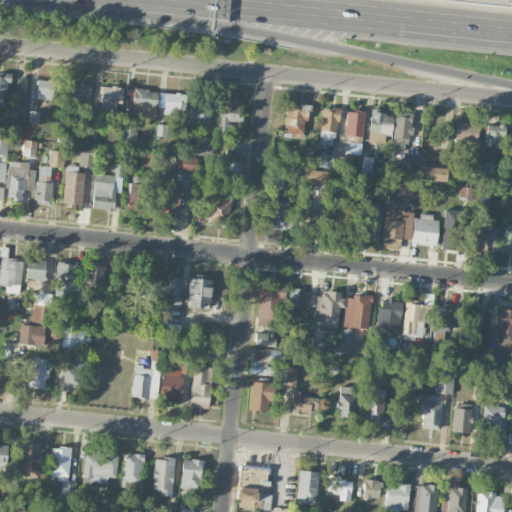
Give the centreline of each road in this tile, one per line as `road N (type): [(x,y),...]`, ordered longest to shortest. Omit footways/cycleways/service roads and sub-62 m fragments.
road 1 (residential): [(511,283),(0,229)]
road 2 (residential): [(511,466),(0,413)]
road 3 (secondary): [(0,45),(511,98)]
road 4 (residential): [(267,73),(223,511)]
road 5 (motorway): [(115,0),(511,84)]
road 6 (motorway): [(237,0),(511,27)]
